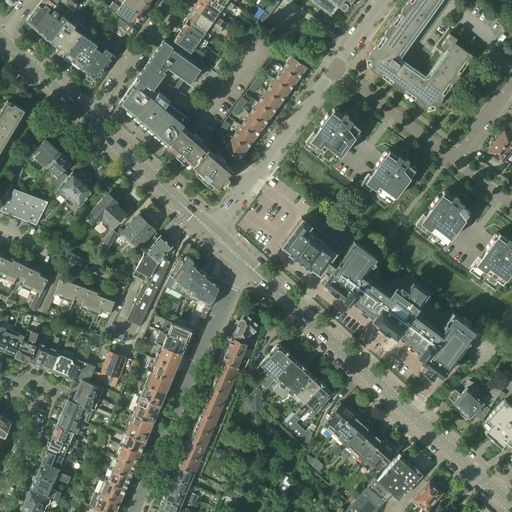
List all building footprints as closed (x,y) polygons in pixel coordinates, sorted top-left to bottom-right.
[(62,0),(74,9),(78,4),(72,0),(62,0)] [(141,13),(140,13),(123,0),(115,0),(115,2),(113,1),(110,6),(133,23),(135,19),(136,20),(138,19),(141,16),(141,13)] [(123,0),(140,13),(141,13),(140,12),(143,9),(147,7),(149,4),(147,2),(143,0),(123,0)] [(198,0),(199,0),(199,4),(196,8),(226,30),(230,25),(221,19),(225,14),(205,0),(198,0)] [(205,0),(225,14),(229,8),(231,9),(234,4),(228,0),(205,0)] [(310,0),(331,15),(338,5),(344,9),(350,1),(353,4),(356,0),(310,0)] [(408,0),(367,57),(368,66),(426,108),(435,107),(469,60),(470,60),(471,59),(471,58),(472,57),(472,56),(472,55),(472,54),(471,53),(470,52),(469,52),(469,51),(468,51),(454,41),(457,37),(449,32),(441,44),(445,47),(426,73),(424,74),(401,57),(401,55),(440,0),(408,0)] [(27,20),(35,26),(47,10),(50,6),(49,6),(46,3),(43,7),(38,4),(27,20)] [(258,20),(263,12),(256,7),(251,14),(258,20)] [(190,13),(187,17),(189,18),(210,34),(214,29),(224,36),(228,31),(226,30),(196,8),(194,11),(190,13)] [(47,10),(35,26),(43,33),(55,16),(58,12),(54,9),(51,13),(47,10)] [(266,22),(271,15),(266,11),(261,18),(266,22)] [(43,33),(51,41),(67,19),(62,15),(58,12),(55,16),(43,33)] [(210,34),(189,18),(187,17),(184,21),(184,25),(181,29),(198,41),(203,44),(204,45),(208,40),(206,39),(210,34)] [(116,24),(122,28),(126,22),(119,18),(116,24)] [(56,50),(57,51),(58,52),(58,53),(59,54),(60,55),(61,55),(62,56),(63,56),(85,26),(78,21),(76,24),(67,19),(51,41),(59,47),(56,50)] [(63,56),(64,57),(64,58),(65,58),(65,59),(66,60),(67,60),(68,61),(69,61),(70,61),(70,62),(72,60),(80,66),(95,46),(94,46),(97,43),(91,38),(93,36),(91,34),(93,31),(85,26),(63,56)] [(177,36),(174,39),(198,56),(201,51),(199,49),(203,44),(198,41),(181,29),(181,28),(178,29),(176,33),(176,35),(177,36)] [(107,63),(110,58),(111,59),(112,57),(111,57),(114,53),(105,47),(107,46),(99,40),(97,43),(94,46),(95,46),(80,66),(87,72),(87,73),(85,76),(86,78),(90,81),(93,81),(95,79),(101,70),(102,71),(107,63)] [(164,70),(187,86),(198,70),(161,43),(119,102),(127,109),(126,110),(127,113),(130,116),(133,115),(134,115),(151,91),(150,91),(163,74),(162,73),(164,70)] [(277,50),(272,58),(277,61),(282,54),(277,50)] [(291,54),(283,66),(298,77),(299,76),(299,77),(302,73),(301,73),(307,66),(291,54)] [(277,61),(272,58),(267,64),(272,67),(277,61)] [(227,63),(222,59),(215,69),(221,72),(227,63)] [(293,84),(298,77),(283,66),(275,77),(290,88),(291,88),(294,84),(293,84)] [(260,73),(255,80),(260,84),(265,77),(260,73)] [(275,77),(266,89),(281,100),(282,99),(283,100),(285,96),(290,88),(275,77)] [(260,84),(255,80),(250,87),(255,91),(260,84)] [(276,107),(281,100),(266,89),(258,101),(273,112),(273,111),(274,112),(277,108),(276,107)] [(144,123),(157,106),(162,99),(156,94),(156,95),(151,91),(134,115),(144,123)] [(243,97),(238,104),(243,107),(247,101),(243,97)] [(168,104),(162,99),(157,106),(144,123),(155,133),(170,110),(166,107),(168,104)] [(7,100),(0,111),(0,148),(23,110),(7,100)] [(266,123),(269,119),(268,119),(273,112),(258,101),(249,112),(264,123),(265,123),(266,123)] [(243,107),(238,104),(233,110),(238,114),(243,107)] [(351,113),(347,114),(347,113),(346,112),(345,112),(344,112),(343,112),(343,113),(342,114),(334,108),(329,114),(328,113),(319,124),(321,126),(304,148),(330,167),(347,145),(348,146),(357,135),(356,134),(360,128),(352,122),(353,120),(351,113)] [(161,139),(168,145),(183,126),(186,123),(170,110),(155,133),(154,134),(154,137),(157,140),(161,139)] [(249,112),(241,124),(256,135),(257,134),(257,135),(261,130),(260,130),(264,123),(249,112)] [(225,120),(221,127),(225,130),(230,124),(225,120)] [(241,124),(232,135),(248,146),(248,145),(249,146),(252,142),(251,141),(256,135),(241,124)] [(495,139),(510,151),(511,148),(511,125),(508,131),(503,128),(499,134),(498,134),(497,134),(496,134),(496,135),(495,136),(496,137),(496,138),(495,139)] [(233,170),(183,126),(168,145),(172,148),(170,150),(186,164),(188,162),(196,169),(194,171),(211,186),(213,183),(218,188),(224,180),(226,181),(230,177),(228,175),(233,170)] [(225,130),(221,127),(216,133),(220,137),(225,130)] [(239,158),(240,157),(241,157),(244,153),(243,152),(248,146),(232,135),(224,147),(239,158)] [(48,167),(61,153),(45,138),(37,147),(34,144),(29,150),(48,167)] [(505,159),(510,151),(495,139),(493,141),(492,141),(491,142),(490,142),(490,143),(490,144),(491,145),(487,150),(491,154),(486,160),(503,173),(510,163),(505,159)] [(407,163),(408,161),(408,160),(408,159),(408,158),(407,158),(407,157),(406,157),(405,154),(398,154),(397,156),(389,149),(384,155),(383,154),(374,166),(376,166),(359,189),(385,209),(402,186),(404,187),(412,176),(411,175),(415,169),(407,163)] [(72,162),(61,153),(48,167),(58,177),(63,171),(72,162)] [(59,185),(54,191),(58,195),(59,194),(65,199),(83,180),(82,179),(83,179),(83,178),(83,177),(83,176),(82,176),(82,175),(81,174),(80,174),(79,174),(78,174),(77,174),(77,175),(72,171),(68,175),(63,171),(58,177),(55,180),(59,185)] [(83,180),(65,199),(71,205),(70,206),(74,210),(81,202),(93,189),(89,186),(89,185),(89,184),(89,183),(89,182),(89,181),(88,181),(88,180),(87,180),(86,180),(85,180),(84,180),(83,181),(83,180)] [(42,210),(45,205),(48,200),(26,191),(14,186),(9,196),(5,194),(1,209),(36,223),(42,210)] [(461,195),(457,196),(457,195),(456,194),(455,194),(454,194),(453,195),(452,197),(444,190),(439,196),(438,195),(429,207),(431,208),(414,230),(440,250),(457,228),(458,229),(467,217),(466,216),(470,210),(462,204),(463,202),(461,195)] [(116,201),(116,200),(118,198),(118,195),(114,191),(110,191),(108,193),(107,193),(104,196),(102,193),(92,204),(95,206),(89,212),(97,220),(100,217),(106,223),(108,221),(111,224),(109,226),(111,227),(103,241),(111,245),(116,234),(117,233),(111,227),(125,212),(114,203),(116,201)] [(311,204),(305,212),(324,226),(330,218),(311,204)] [(119,236),(121,234),(133,245),(138,245),(153,229),(150,226),(150,225),(141,217),(138,214),(135,218),(134,218),(123,230),(119,227),(117,233),(116,234),(119,236)] [(301,217),(281,245),(282,245),(281,247),(318,274),(316,276),(317,277),(322,270),(327,275),(322,281),(329,287),(329,288),(336,294),(337,292),(342,297),(342,298),(348,303),(350,299),(373,316),(371,318),(378,323),(377,325),(388,332),(388,331),(395,336),(397,334),(419,351),(417,354),(422,358),(420,361),(426,365),(422,370),(432,377),(435,372),(440,376),(472,335),(476,329),(452,311),(448,318),(442,325),(445,327),(441,331),(414,311),(418,306),(428,293),(413,282),(407,290),(406,289),(400,285),(399,287),(396,285),(393,288),(390,292),(363,272),(370,263),(372,265),(377,257),(353,240),(346,235),(346,236),(344,238),(342,241),(342,240),(342,241),(334,251),(333,250),(334,248),(334,246),(330,243),(328,243),(327,243),(307,228),(311,224),(301,217)] [(127,319),(140,326),(170,261),(163,255),(166,253),(168,253),(171,252),(172,249),(171,247),(172,246),(171,246),(172,245),(165,238),(165,237),(162,234),(161,234),(160,234),(160,235),(156,231),(155,233),(149,244),(150,245),(145,250),(142,257),(133,274),(145,281),(127,319)] [(492,236),(484,248),(486,249),(469,271),(496,291),(511,269),(511,236),(508,236),(507,238),(499,232),(494,238),(492,236)] [(132,276),(133,274),(142,257),(136,253),(131,262),(134,264),(128,274),(132,276)] [(185,255),(184,256),(183,255),(179,256),(170,268),(164,284),(169,286),(173,276),(186,287),(187,286),(199,268),(192,263),(193,262),(192,259),(188,255),(185,255)] [(13,260),(5,256),(0,265),(0,275),(14,283),(17,276),(16,275),(22,262),(14,258),(13,260)] [(17,276),(25,279),(26,280),(32,267),(33,264),(24,260),(22,262),(16,275),(17,276)] [(41,292),(45,283),(48,277),(40,273),(41,271),(32,267),(26,280),(25,279),(18,293),(25,296),(29,295),(30,291),(36,294),(39,295),(41,292)] [(199,268),(187,286),(194,291),(193,294),(198,297),(209,276),(199,268)] [(58,284),(54,293),(53,295),(54,296),(52,302),(59,305),(63,299),(69,302),(67,309),(70,310),(75,298),(80,284),(79,283),(71,280),(72,278),(62,274),(58,284)] [(209,276),(198,297),(206,301),(204,305),(210,307),(218,286),(215,284),(216,283),(215,283),(216,279),(216,278),(215,278),(213,277),(213,276),(209,277),(209,276)] [(75,298),(83,301),(89,287),(90,285),(80,281),(79,283),(80,284),(75,298)] [(98,291),(89,287),(83,301),(80,308),(95,314),(92,321),(96,323),(101,311),(100,310),(105,296),(97,293),(98,291)] [(106,294),(105,296),(100,310),(101,311),(110,314),(116,298),(106,294)] [(203,323),(209,310),(206,308),(205,310),(203,309),(198,321),(203,323)] [(233,328),(235,329),(233,335),(240,338),(242,336),(247,339),(247,340),(252,341),(250,344),(255,346),(258,339),(249,335),(250,332),(252,333),(252,332),(260,335),(263,329),(257,323),(256,318),(251,313),(246,313),(239,320),(237,319),(233,328)] [(185,328),(188,321),(177,317),(175,323),(185,328)] [(165,326),(163,331),(187,341),(189,340),(191,336),(190,334),(191,330),(185,328),(175,323),(165,319),(163,325),(165,326)] [(1,326),(1,327),(0,328),(0,350),(2,351),(3,350),(5,350),(13,330),(14,328),(7,325),(6,327),(1,326)] [(11,353),(16,355),(23,338),(24,335),(13,330),(5,350),(6,351),(6,353),(9,354),(11,353)] [(27,340),(23,338),(16,355),(16,356),(17,358),(20,360),(22,359),(29,362),(36,344),(34,343),(35,339),(38,341),(40,336),(42,331),(39,330),(38,332),(32,330),(27,340)] [(158,343),(161,344),(182,353),(182,352),(185,351),(186,348),(185,346),(187,341),(163,331),(160,330),(158,336),(160,337),(158,343)] [(219,359),(222,360),(237,367),(244,350),(242,350),(245,342),(232,337),(228,346),(225,345),(219,359)] [(42,366),(50,349),(50,347),(44,344),(39,343),(31,362),(36,364),(37,366),(39,367),(41,367),(42,366)] [(182,353),(161,344),(160,345),(162,346),(160,352),(158,351),(155,357),(176,365),(181,353),(182,353)] [(261,392),(276,376),(293,357),(280,345),(275,346),(269,352),(266,355),(266,356),(257,367),(261,371),(264,369),(268,373),(269,371),(272,374),(269,377),(266,374),(262,378),(264,380),(262,382),(262,384),(259,388),(257,386),(250,392),(251,409),(261,409),(261,392)] [(50,347),(50,349),(42,366),(47,368),(47,369),(47,371),(50,372),(52,371),(53,371),(61,354),(54,351),(55,349),(50,347)] [(96,379),(116,386),(126,358),(109,351),(102,373),(99,372),(96,379)] [(71,378),(76,380),(77,376),(84,361),(85,357),(75,353),(73,357),(64,376),(65,376),(65,377),(66,379),(69,380),(71,379),(71,378)] [(67,356),(61,354),(53,371),(54,371),(54,372),(55,374),(58,375),(60,374),(64,376),(73,357),(68,355),(67,356)] [(150,370),(170,378),(176,365),(155,357),(155,358),(149,356),(144,367),(148,369),(150,370)] [(293,357),(276,376),(280,380),(272,389),(277,394),(303,366),(294,357),(293,357)] [(219,369),(217,373),(234,380),(239,368),(237,367),(222,360),(221,362),(220,363),(218,366),(219,367),(219,368),(219,369)] [(77,376),(89,381),(91,377),(96,379),(99,372),(100,371),(94,369),(96,365),(84,361),(77,376)] [(303,366),(277,394),(282,398),(290,390),(294,393),(312,374),(303,366)] [(148,369),(143,382),(165,391),(170,378),(150,370),(148,369)] [(212,387),(228,394),(234,380),(217,373),(215,378),(215,379),(214,378),(214,379),(212,380),(211,383),(211,385),(212,386),(211,386),(212,387)] [(296,411),(322,383),(312,374),(294,393),(299,397),(291,406),(296,411)] [(70,394),(68,398),(92,409),(93,409),(94,410),(104,387),(89,381),(77,376),(76,380),(75,381),(80,383),(75,396),(70,394)] [(460,413),(465,418),(469,418),(469,417),(471,418),(475,414),(482,420),(490,409),(489,408),(501,390),(497,388),(495,388),(493,388),(491,390),(490,391),(489,393),(489,397),(487,397),(485,397),(483,398),(481,393),(477,395),(476,394),(480,390),(477,385),(476,383),(473,382),(468,380),(464,386),(465,387),(459,392),(455,389),(448,396),(453,401),(461,409),(460,410),(460,413)] [(165,391),(143,382),(138,393),(160,403),(165,391)] [(331,392),(322,383),(296,411),(294,414),(284,424),(305,443),(305,442),(308,441),(310,438),(309,437),(312,433),(315,426),(313,423),(306,431),(296,422),(307,410),(312,414),(318,407),(323,411),(330,403),(325,399),(331,392)] [(208,396),(206,401),(222,408),(227,410),(228,407),(223,405),(228,394),(212,387),(211,388),(211,387),(211,388),(210,388),(209,389),(208,389),(207,392),(207,394),(207,395),(208,395),(207,395),(208,396)] [(141,395),(133,413),(153,421),(160,404),(141,395)] [(93,409),(92,409),(68,398),(65,406),(64,406),(63,409),(63,410),(63,411),(83,420),(87,422),(93,409)] [(511,406),(505,399),(482,423),(486,429),(484,431),(490,436),(489,436),(495,442),(496,441),(501,446),(503,444),(509,448),(511,444),(511,406)] [(217,421),(222,408),(206,401),(204,405),(203,405),(202,406),(201,407),(199,410),(200,411),(199,412),(200,412),(200,413),(217,421)] [(332,432),(353,410),(352,409),(349,407),(347,405),(346,407),(344,406),(340,402),(329,413),(330,414),(329,415),(328,417),(328,418),(326,419),(324,425),(326,428),(327,427),(332,432)] [(332,432),(337,437),(335,440),(340,444),(361,422),(360,421),(359,421),(358,420),(358,419),(358,418),(359,416),(353,411),(354,411),(353,410),(332,432)] [(57,424),(75,432),(82,435),(83,431),(79,429),(83,420),(63,411),(62,413),(60,414),(59,417),(60,419),(57,424)] [(292,412),(282,422),(284,424),(294,414),(292,412)] [(11,421),(0,413),(0,434),(4,436),(5,436),(7,435),(8,432),(7,430),(11,421)] [(145,439),(153,421),(133,413),(126,431),(127,432),(145,439)] [(200,413),(200,414),(199,413),(199,414),(198,415),(197,415),(195,418),(196,420),(196,421),(196,422),(194,426),(211,434),(217,421),(200,413)] [(347,446),(352,451),(373,429),(367,424),(366,425),(365,425),(364,425),(364,424),(363,425),(362,424),(362,423),(361,422),(340,444),(345,449),(347,446)] [(57,424),(53,436),(74,445),(76,446),(78,440),(75,439),(74,437),(75,435),(75,433),(75,432),(57,424)] [(189,440),(206,447),(211,434),(194,426),(193,431),(192,431),(192,432),(191,431),(191,432),(189,433),(188,436),(189,437),(188,438),(189,439),(189,440)] [(352,451),(357,456),(355,458),(360,463),(363,460),(381,440),(378,438),(379,437),(378,436),(379,435),(373,429),(352,451)] [(127,432),(121,445),(140,452),(145,439),(127,432)] [(64,454),(70,456),(74,445),(53,436),(50,441),(49,441),(47,445),(48,447),(64,454)] [(381,440),(363,460),(374,469),(382,461),(384,463),(392,454),(390,452),(393,449),(388,445),(390,443),(384,438),(383,439),(382,440),(381,440)] [(200,459),(206,447),(189,440),(188,440),(188,441),(187,440),(187,441),(186,442),(184,445),(185,446),(184,447),(185,448),(185,449),(184,452),(200,459)] [(334,451),(339,445),(336,443),(331,448),(334,451)] [(135,463),(140,452),(121,445),(117,456),(135,463)] [(339,445),(334,451),(337,454),(342,448),(339,445)] [(44,456),(42,460),(60,468),(62,469),(64,463),(66,462),(67,459),(66,457),(47,449),(47,450),(45,451),(43,454),(44,456)] [(215,451),(212,458),(217,461),(221,453),(215,451)] [(178,466),(195,473),(200,459),(184,452),(182,458),(181,457),(181,458),(180,458),(180,459),(178,459),(177,463),(177,464),(177,465),(178,465),(178,466)] [(374,511),(377,506),(390,492),(398,499),(421,474),(420,473),(421,472),(414,466),(413,467),(406,461),(407,461),(406,460),(408,456),(407,456),(407,455),(405,453),(404,453),(400,454),(399,454),(376,479),(375,478),(355,499),(352,503),(343,511),(374,511)] [(117,456),(115,455),(110,467),(112,468),(131,475),(135,463),(117,456)] [(59,470),(60,468),(42,460),(39,468),(37,468),(36,471),(37,473),(36,475),(53,482),(55,478),(68,483),(71,475),(59,470)] [(354,470),(359,464),(356,461),(351,466),(354,470)] [(174,476),(173,477),(190,484),(195,473),(178,466),(176,471),(174,472),(173,474),(174,476)] [(112,468),(107,480),(126,487),(131,475),(112,468)] [(50,488),(53,482),(36,475),(36,476),(34,476),(32,480),(33,482),(31,489),(58,500),(61,492),(50,488)] [(293,480),(286,476),(280,490),(286,493),(293,480)] [(171,483),(169,488),(185,495),(190,484),(173,477),(171,478),(170,481),(171,483)] [(126,487),(107,480),(105,479),(100,492),(120,501),(126,487)] [(336,490),(340,486),(333,480),(329,484),(336,490)] [(426,511),(426,508),(437,496),(436,495),(439,492),(438,490),(438,489),(435,487),(435,486),(435,483),(432,480),(430,481),(429,482),(429,481),(413,499),(421,507),(418,511),(426,511)] [(265,495),(268,489),(262,486),(259,492),(265,495)] [(222,492),(237,498),(239,493),(224,487),(222,492)] [(164,498),(164,499),(181,506),(185,495),(169,488),(167,493),(165,494),(163,497),(164,498)] [(27,497),(25,502),(45,510),(47,505),(49,504),(50,501),(49,499),(30,491),(29,491),(28,491),(26,496),(27,497)] [(100,492),(94,506),(108,511),(115,511),(120,501),(100,492)] [(191,492),(189,497),(196,499),(199,501),(201,496),(191,492)] [(161,505),(159,510),(163,511),(178,511),(181,506),(164,499),(164,500),(162,501),(161,503),(161,505)] [(43,511),(45,510),(25,502),(23,506),(21,506),(20,510),(20,511),(43,511)]
